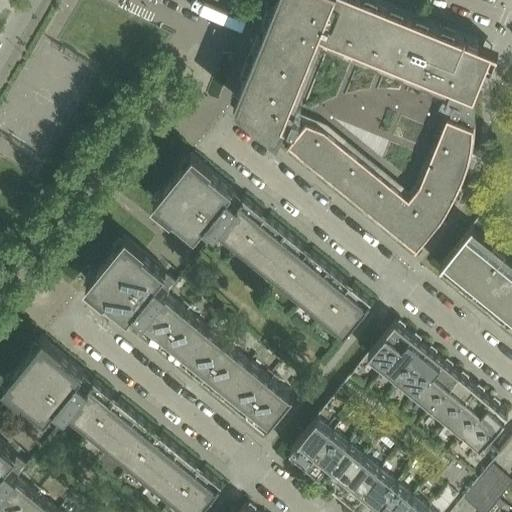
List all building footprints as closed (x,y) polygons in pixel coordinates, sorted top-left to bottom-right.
[(475,91),(487,64),(493,48),(498,50),(499,48),(479,40),(381,0),(276,0),(265,27),(270,31),(260,43),(259,42),(241,84),(241,86),(236,97),(278,132),(279,131),(289,139),(288,140),(416,244),(443,212),(444,213),(448,206),(452,200),(457,190),(461,182),(468,166),(471,157),(473,148),(474,145),(475,140),(475,137),(476,133),(476,130),(476,125),(476,121),(476,119),(475,119),(475,91)] [(193,152),(192,153),(155,198),(196,232),(197,231),(207,239),(203,245),(204,246),(219,228),(218,226),(243,195),(234,187),(234,186),(193,152)] [(261,261),(287,229),(269,214),(268,215),(262,210),(263,209),(244,194),(243,195),(218,226),(219,228),(261,261)] [(303,296),(329,263),(311,248),(310,249),(307,247),(305,245),(305,243),(287,229),(261,261),(303,296)] [(511,268),(467,232),(440,264),(511,325),(511,268)] [(126,234),(95,271),(87,281),(129,314),(130,313),(140,322),(166,290),(167,291),(182,273),(181,272),(176,277),(166,269),(167,268),(126,234)] [(345,332),(371,299),(372,298),(353,283),(353,284),(347,279),(348,278),(329,263),(303,296),(344,329),(343,330),(345,332)] [(182,358),(209,325),(167,291),(166,290),(140,322),(139,323),(158,338),(159,337),(165,342),(164,343),(182,358)] [(413,331),(398,319),(397,318),(380,337),(396,350),(413,331)] [(224,392),(251,359),(209,325),(182,358),(200,372),(201,372),(207,376),(206,377),(224,392)] [(429,344),(414,332),(413,331),(396,350),(412,363),(429,344)] [(43,335),(13,372),(5,381),(47,415),(48,414),(58,422),(54,428),(55,429),(70,410),(68,409),(94,378),(84,369),(85,368),(43,335)] [(486,438),(493,429),(476,416),(461,403),(444,390),(429,377),(412,363),(396,350),(380,337),(369,351),(369,352),(352,372),(353,373),(351,376),(355,379),(357,376),(456,457),(440,478),(341,397),(343,394),(339,390),(336,393),(319,413),(318,413),(307,427),(323,440),(339,453),(355,467),(371,479),(387,493),(403,505),(410,511),(451,511),(501,451),(486,438)] [(445,357),(430,345),(429,344),(412,363),(429,377),(445,357)] [(461,370),(446,358),(445,357),(429,377),(444,390),(461,370)] [(267,427),(294,393),(293,392),(292,393),(251,359),(224,392),(242,407),(243,406),(249,411),(248,412),(267,427)] [(477,383),(462,371),(461,370),(444,390),(461,403),(477,383)] [(109,443),(135,411),(136,410),(119,397),(119,398),(116,395),(113,393),(114,392),(95,377),(94,378),(68,409),(70,410),(109,443)] [(493,396),(477,384),(477,383),(461,403),(476,416),(493,396)] [(509,409),(493,397),(493,396),(476,416),(493,429),(509,409)] [(153,479),(180,446),(162,431),(161,432),(155,427),(156,426),(136,410),(135,411),(109,443),(153,479)] [(323,440),(307,427),(291,447),(307,460),(323,440)] [(0,492),(16,473),(18,474),(32,456),(31,455),(27,460),(17,452),(18,451),(0,436),(0,492)] [(323,440),(307,460),(323,473),(339,453),(323,440)] [(197,511),(222,482),(223,481),(204,466),(203,467),(197,462),(198,461),(180,446),(153,479),(194,511),(197,511)] [(339,453),(323,473),(339,486),(355,467),(339,453)] [(504,472),(493,463),(480,480),(490,488),(504,472)] [(355,467),(339,486),(355,499),(371,479),(355,467)] [(500,496),(511,481),(511,478),(504,472),(490,488),(500,496)] [(55,511),(59,508),(18,474),(16,473),(0,492),(0,511),(55,511)] [(371,479),(355,499),(370,511),(371,511),(387,493),(371,479)] [(465,497),(466,498),(476,506),(490,488),(480,480),(465,497)] [(483,511),(486,511),(500,496),(490,488),(476,506),(483,511)] [(387,493),(371,511),(397,511),(403,505),(387,493)] [(261,511),(249,502),(247,501),(237,511),(261,511)]
